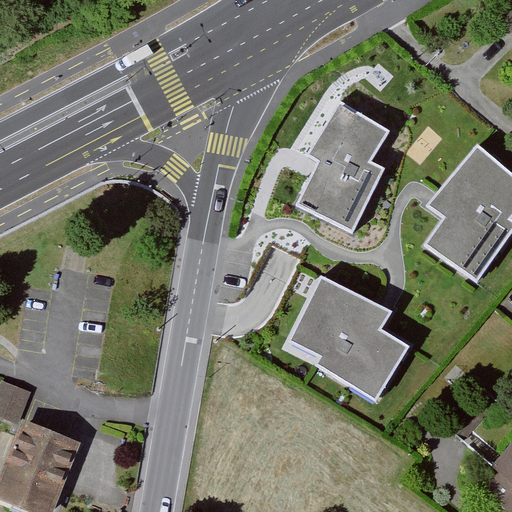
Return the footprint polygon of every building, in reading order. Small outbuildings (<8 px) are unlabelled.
[(320,166),(299,206),(351,233),(384,171),(372,164),(389,132),(338,106),(309,160),(320,166)] [(444,220),(424,246),(475,285),(511,237),(511,223),(511,221),(511,177),(476,151),(431,210),(444,220)] [(390,318),(323,281),(291,340),(323,358),(317,370),(377,404),(407,349),(380,334),(390,318)] [(0,418),(19,425),(31,393),(1,382),(0,384),(0,418)] [(0,501),(26,511),(53,511),(80,446),(22,423),(0,476),(0,501)] [(504,511),(511,511),(511,465),(486,496),(504,511)]
